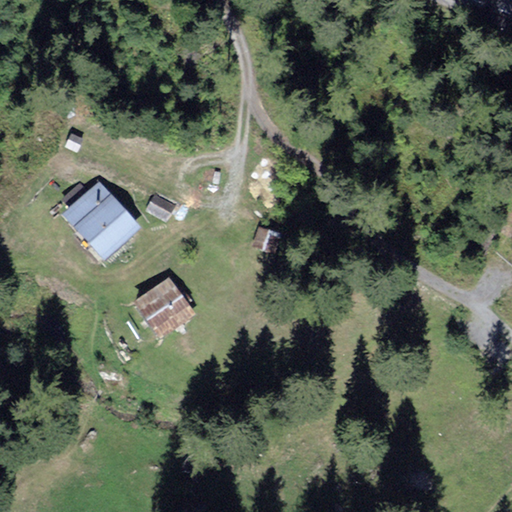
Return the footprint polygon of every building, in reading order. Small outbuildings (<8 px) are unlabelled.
[(81,140),(73,137),(69,148),(78,151),(81,140)] [(280,170),(264,161),(256,175),(272,183),(280,170)] [(138,231),(99,188),(65,218),(104,261),(138,231)] [(174,206),(156,197),(150,211),(167,220),(174,206)] [(279,237),(260,232),(255,250),(275,255),(279,237)] [(194,311),(170,278),(138,301),(162,334),(194,311)]
